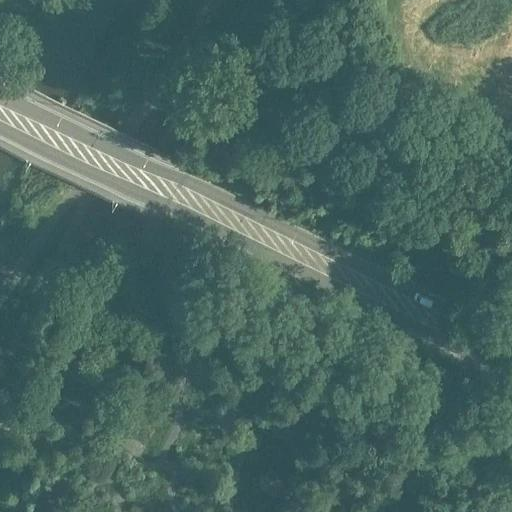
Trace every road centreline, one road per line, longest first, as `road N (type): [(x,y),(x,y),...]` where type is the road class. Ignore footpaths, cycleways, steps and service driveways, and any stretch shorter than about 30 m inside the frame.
road 1 (secondary): [(0,124),(511,377)]
road 2 (secondary): [(511,342),(0,91)]
